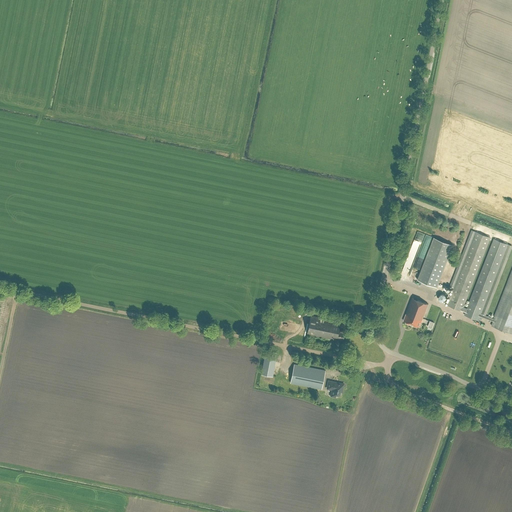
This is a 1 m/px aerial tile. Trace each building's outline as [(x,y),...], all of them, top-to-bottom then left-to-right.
[(480,316),(493,321),(492,325),(511,332),(511,271),(494,318),(486,315),(511,246),(511,245),(493,238),(467,308),(464,306),(490,237),(471,230),(450,286),(454,287),(447,305),(465,312),(464,315),(479,320),(480,316)] [(419,279),(437,286),(453,244),(434,237),(419,279)] [(412,246),(401,274),(408,277),(419,249),(412,246)] [(419,326),(428,304),(412,297),(403,320),(419,326)] [(343,340),(345,330),(338,329),(340,321),(311,315),(307,334),(338,340),(339,339),(343,340)] [(273,375),(277,351),(265,349),(261,373),(273,375)] [(322,389),(325,370),(294,364),(290,382),(322,389)] [(342,391),(344,383),(328,380),(327,387),(330,388),(330,387),(332,388),(331,396),(335,396),(336,394),(339,395),(340,394),(341,391),(342,391)]
